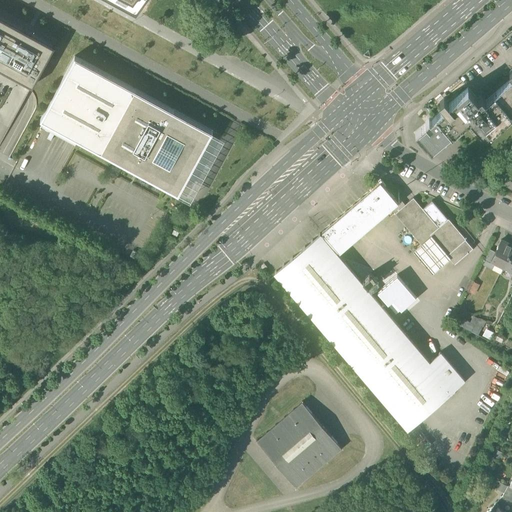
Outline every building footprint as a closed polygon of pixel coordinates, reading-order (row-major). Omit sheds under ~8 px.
[(0,63),(34,82),(53,48),(0,18),(0,63)] [(511,33),(508,30),(501,36),(503,39),(511,33)] [(213,130),(75,55),(40,118),(178,193),(213,130)] [(511,69),(509,72),(511,75),(511,78),(495,93),(511,111),(511,110),(511,69)] [(0,134),(4,137),(23,103),(32,88),(0,70),(0,134)] [(468,88),(449,104),(444,98),(440,102),(445,107),(436,115),(452,133),(475,114),(491,132),(511,113),(511,112),(511,111),(495,93),(486,101),(482,96),(478,99),(468,88)] [(452,133),(436,115),(430,120),(429,119),(425,122),(426,123),(415,133),(426,146),(427,145),(432,151),(452,133)] [(511,160),(511,159),(507,157),(502,167),(507,170),(511,160)] [(370,190),(322,231),(324,233),(340,252),(398,202),(384,186),(386,185),(380,178),(369,188),(370,190)] [(423,208),(413,197),(398,210),(412,227),(409,229),(422,245),(433,236),(430,234),(438,227),(423,208)] [(448,219),(432,200),(423,208),(438,227),(448,219)] [(466,238),(448,218),(438,227),(430,234),(433,236),(447,254),(465,238),(466,238)] [(346,259),(340,252),(324,233),(322,235),(320,233),(274,272),(408,428),(464,379),(440,351),(431,359),(433,361),(431,363),(344,261),(346,259)] [(447,254),(454,263),(473,247),(465,238),(447,254)] [(495,251),(491,259),(492,259),(504,266),(511,249),(511,244),(501,239),(495,251)] [(495,251),(490,248),(485,259),(491,262),(492,259),(491,259),(495,251)] [(468,279),(464,289),(474,293),(478,283),(468,279)] [(472,315),(470,320),(462,318),(459,326),(479,334),(485,320),(472,315)] [(256,438),(297,486),(344,445),(303,398),(256,438)] [(511,486),(510,486),(508,485),(503,496),(511,500),(511,486)] [(495,503),(486,511),(504,511),(505,511),(495,503)]
